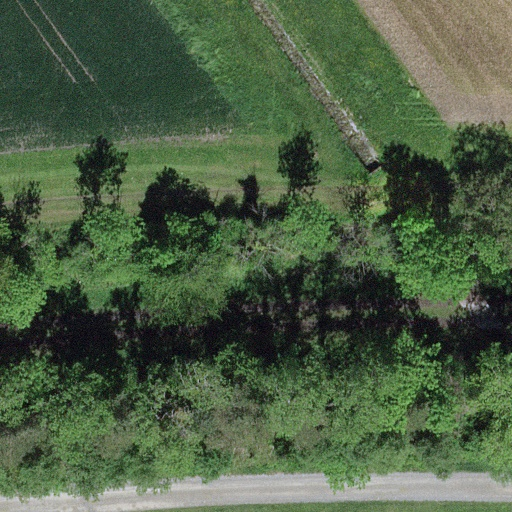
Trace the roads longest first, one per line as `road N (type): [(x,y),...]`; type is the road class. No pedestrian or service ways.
road 1 (track): [(0,204),(511,183)]
road 2 (track): [(0,508),(511,489)]
